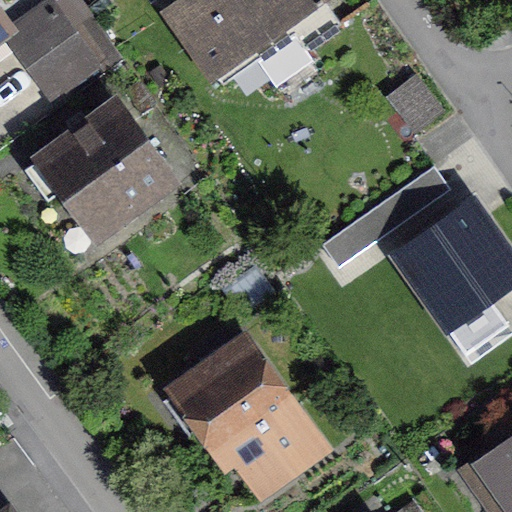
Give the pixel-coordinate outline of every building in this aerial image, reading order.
[(328,0),(192,0),(163,20),(215,96),(337,13),(328,0)] [(0,15),(0,55),(19,43),(0,15)] [(117,102),(32,162),(103,260),(187,200),(117,102)] [(511,249),(445,158),(316,253),(345,293),(393,259),(469,362),(511,330),(511,249)] [(246,338),(167,396),(252,511),(265,511),(336,460),(246,338)] [(511,511),(511,442),(480,463),(511,511)]
